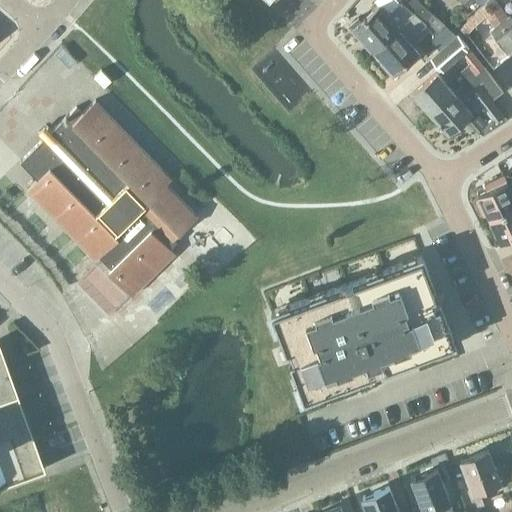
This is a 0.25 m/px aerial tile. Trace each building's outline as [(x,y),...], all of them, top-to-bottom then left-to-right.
[(413,12),(421,3),(417,0),(399,0),(400,1),(386,13),(377,3),(360,18),(358,15),(348,24),(362,40),(365,37),(374,47),(413,12)] [(413,12),(374,47),(384,58),(381,61),(394,75),(406,64),(404,61),(418,49),(407,37),(425,22),(423,20),(431,12),(421,3),(413,12)] [(489,12),(483,5),(460,27),(465,34),(489,12)] [(511,38),(500,22),(492,11),(484,17),(492,27),(490,29),(507,52),(497,60),(511,80),(511,38)] [(500,22),(511,38),(511,17),(510,14),(507,16),(500,22)] [(429,57),(456,34),(444,24),(419,46),(429,56),(428,56),(429,57)] [(471,74),(462,82),(470,91),(471,89),(495,119),(486,124),(477,114),(473,117),(468,121),(482,136),(483,135),(507,119),(490,98),(502,89),(484,65),(483,64),(471,74)] [(93,76),(103,86),(111,79),(100,68),(93,76)] [(429,111),(453,90),(436,70),(412,91),(429,111)] [(453,90),(429,111),(447,130),(470,109),(463,100),(468,96),(458,85),(453,90)] [(26,189),(94,259),(98,255),(111,269),(108,271),(131,295),(175,253),(166,244),(197,214),(166,182),(171,177),(96,99),(73,121),(67,115),(51,130),(48,127),(44,131),(41,134),(44,137),(19,161),(36,179),(26,189)] [(486,188),(477,193),(480,200),(477,202),(483,214),(486,212),(487,215),(488,217),(511,205),(511,190),(511,191),(504,174),(484,184),(486,188)] [(511,205),(488,217),(499,240),(509,236),(511,241),(511,205)] [(435,293),(421,255),(416,257),(418,262),(405,266),(403,262),(382,270),(383,275),(369,280),(367,275),(325,291),(327,296),(312,301),(310,296),(288,305),(290,309),(277,314),(276,309),(271,311),(272,316),(269,317),(274,329),(277,328),(285,349),(289,348),(292,357),(288,359),(296,380),(293,381),(298,394),(301,392),(303,397),(308,395),(306,390),(319,386),(320,391),(342,382),(340,377),(355,372),(357,377),(372,371),(371,370),(384,366),(384,367),(399,361),(397,356),(412,351),(414,356),(436,348),(434,343),(447,338),(448,343),(453,341),(439,302),(435,304),(433,299),(432,295),(435,293)] [(102,269),(81,290),(108,318),(130,297),(102,269)] [(0,483),(42,469),(0,353),(0,483)] [(476,504),(490,499),(485,486),(500,480),(488,448),(460,459),(476,504)] [(424,509),(437,504),(439,511),(453,511),(437,467),(411,477),(424,509)] [(398,511),(388,486),(362,496),(368,511),(398,511)] [(343,511),(340,503),(316,511),(343,511)]
